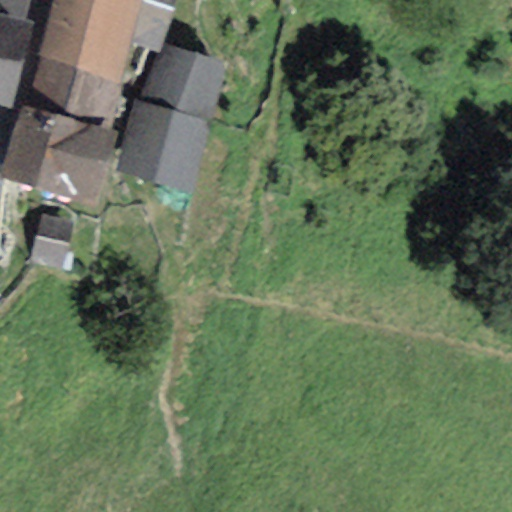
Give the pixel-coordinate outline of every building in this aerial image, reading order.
[(0,0),(0,106),(4,108),(27,21),(17,18),(22,0),(0,0)] [(60,0),(35,100),(120,121),(139,46),(151,0),(60,0)] [(245,72),(189,58),(169,53),(139,178),(214,196),(245,72)] [(110,136),(28,109),(8,169),(91,196),(110,136)] [(92,227),(54,217),(42,265),(80,275),(92,227)]
